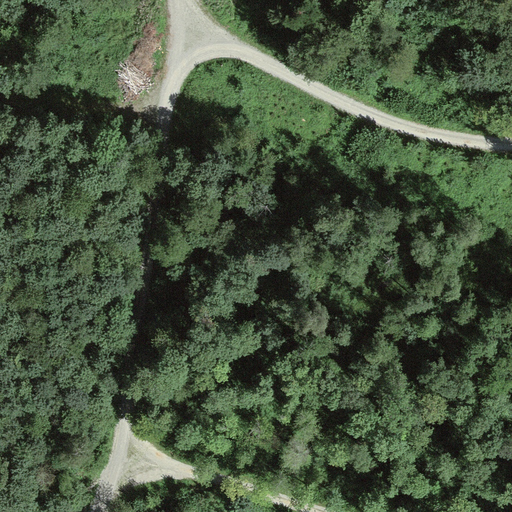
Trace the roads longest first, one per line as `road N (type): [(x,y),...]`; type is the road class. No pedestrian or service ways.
road 1 (track): [(175,0),(179,28),(120,451),(101,511)]
road 2 (track): [(179,28),(370,117),(511,143)]
road 3 (track): [(330,511),(120,451)]
